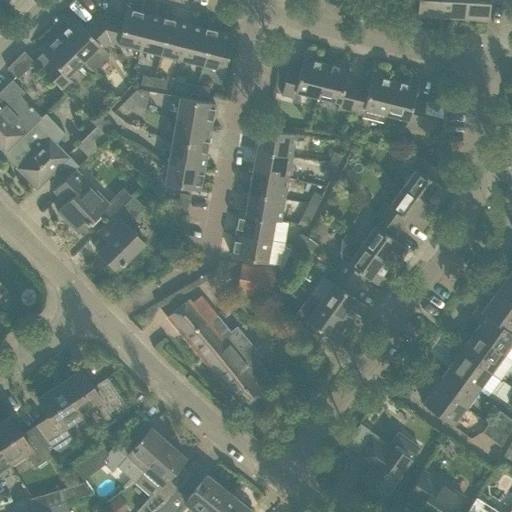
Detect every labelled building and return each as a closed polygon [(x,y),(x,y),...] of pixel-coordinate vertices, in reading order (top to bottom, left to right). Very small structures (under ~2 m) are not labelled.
[(440,0),(416,0),(416,15),(426,16),(430,18),(434,19),(437,17),(440,17),(440,0)] [(440,0),(440,17),(463,18),(464,0),(440,0)] [(464,0),(463,18),(487,19),(488,0),(499,0),(500,4),(501,4),(500,0),(464,0)] [(123,21),(99,15),(110,42),(138,49),(147,14),(126,9),(123,21)] [(168,20),(147,14),(138,49),(160,55),(168,20)] [(110,42),(99,15),(84,29),(71,16),(63,23),(67,27),(58,36),(83,61),(92,71),(109,54),(103,49),(110,42)] [(168,20),(160,55),(181,60),(190,25),(168,20)] [(211,30),(190,25),(181,60),(202,65),(211,30)] [(232,35),(211,30),(202,65),(223,70),(232,35)] [(83,61),(58,36),(49,45),(45,41),(37,48),(50,61),(41,70),(61,90),(70,82),(66,77),(83,61)] [(17,80),(35,63),(23,51),(6,68),(17,80)] [(317,97),(325,64),(313,61),(314,55),(304,52),(299,70),(287,67),(280,95),(293,98),(294,91),(317,97)] [(325,64),(317,97),(337,102),(335,108),(349,111),(356,84),(344,81),(349,64),(338,61),(337,67),(325,64)] [(368,87),(356,84),(349,111),(360,114),(360,115),(383,121),(385,113),(393,81),(381,78),(383,72),(372,69),(368,87)] [(152,88),(153,78),(141,76),(139,86),(152,88)] [(165,80),(153,78),(152,88),(164,90),(165,80)] [(406,84),(393,81),(385,113),(406,119),(404,126),(418,129),(425,101),(413,99),(418,81),(407,78),(406,84)] [(24,92),(11,79),(0,90),(0,153),(3,156),(4,155),(42,118),(20,96),(24,92)] [(194,95),(196,85),(183,83),(182,93),(194,95)] [(209,87),(196,85),(194,95),(207,97),(209,87)] [(127,98),(134,105),(142,96),(136,90),(127,98)] [(179,97),(176,119),(210,125),(214,104),(179,97)] [(134,105),(127,98),(119,107),(125,113),(134,105)] [(45,115),(42,118),(4,155),(15,166),(14,168),(36,190),(70,157),(56,143),(65,135),(45,115)] [(97,127),(103,133),(110,127),(100,117),(93,123),(97,127)] [(176,119),(172,141),(207,147),(210,125),(176,119)] [(107,138),(103,133),(97,127),(77,146),(87,157),(107,138)] [(259,128),(255,150),(291,156),(295,134),(259,128)] [(207,147),(172,141),(168,163),(203,169),(207,147)] [(255,150),(251,171),(287,178),(291,156),(255,150)] [(328,164),(336,168),(341,157),(333,153),(328,164)] [(441,172),(425,160),(418,156),(410,167),(415,170),(402,188),(430,208),(438,198),(442,201),(449,192),(434,182),(441,172)] [(203,169),(168,163),(164,185),(199,191),(203,169)] [(336,168),(328,164),(322,175),(330,179),(336,168)] [(74,169),(60,183),(53,190),(65,202),(56,211),(78,233),(108,204),(74,169)] [(251,171),(248,193),(284,199),(287,178),(251,171)] [(430,208),(402,188),(389,206),(384,203),(377,214),(399,229),(407,220),(421,230),(428,222),(423,218),(430,208)] [(121,207),(130,198),(124,192),(115,200),(121,207)] [(184,216),(188,195),(180,193),(176,209),(184,216)] [(248,193),(244,213),(244,214),(273,219),(273,220),(280,221),(284,199),(248,193)] [(308,205),(315,209),(321,197),(314,194),(308,205)] [(132,196),(130,198),(121,207),(110,218),(95,232),(106,243),(96,252),(115,271),(144,242),(126,224),(143,207),(132,196)] [(315,209),(308,205),(302,216),(310,220),(315,209)] [(238,212),(234,235),(269,241),(273,220),(273,219),(244,214),(244,213),(238,212)] [(399,229),(377,214),(369,224),(374,228),(361,245),(388,265),(396,255),(401,258),(407,250),(392,239),(399,229)] [(294,246),(302,250),(307,238),(299,234),(294,246)] [(269,241),(234,235),(230,257),(265,263),(269,241)] [(342,260),(343,260),(336,270),(358,286),(365,277),(379,287),(386,279),(381,275),(388,265),(361,245),(347,235),(341,243),(340,251),(342,260)] [(302,250),(294,246),(288,257),(296,261),(302,250)] [(267,297),(271,270),(240,265),(236,293),(267,297)] [(511,268),(508,265),(501,274),(511,281),(511,268)] [(358,286),(336,270),(327,283),(332,286),(320,303),(347,322),(354,312),(359,315),(365,307),(351,296),(358,286)] [(500,286),(493,295),(511,308),(511,281),(501,274),(495,282),(500,286)] [(482,300),(476,308),(511,334),(511,333),(511,308),(493,295),(487,303),(482,300)] [(216,315),(212,311),(200,296),(192,303),(188,299),(166,317),(242,407),(273,381),(265,371),(256,379),(208,322),(216,315)] [(347,322),(320,303),(306,322),(301,318),(293,328),(313,348),(323,334),(338,345),(344,336),(339,332),(347,322)] [(511,334),(476,308),(470,317),(479,324),(473,333),(503,355),(511,341),(511,334)] [(461,338),(455,347),(490,372),(503,355),(473,333),(466,342),(461,338)] [(490,372),(455,347),(449,355),(454,359),(447,368),(477,390),(490,372)] [(477,390),(447,368),(441,377),(431,370),(425,378),(464,407),(477,390)] [(80,369),(58,383),(79,416),(95,405),(105,420),(126,406),(106,377),(92,387),(80,369)] [(464,407),(425,378),(419,387),(428,394),(421,403),(451,425),(464,407)] [(45,419),(35,425),(53,454),(73,441),(63,426),(79,416),(58,383),(36,398),(51,419),(47,422),(45,419)] [(491,440),(508,417),(498,410),(481,433),(491,440)] [(53,454),(35,425),(25,432),(27,435),(23,438),(9,416),(0,422),(0,450),(8,464),(24,453),(33,467),(53,454)] [(511,419),(508,417),(491,440),(500,447),(511,424),(511,419)] [(119,439),(106,454),(100,461),(112,471),(117,466),(133,481),(167,442),(150,427),(131,449),(119,439)] [(370,436),(355,457),(367,466),(368,464),(371,466),(361,480),(384,496),(420,447),(397,431),(385,447),(370,436)] [(511,440),(503,454),(511,459),(511,440)] [(184,457),(167,442),(133,481),(149,496),(139,507),(141,511),(153,511),(163,504),(177,490),(165,479),(184,457)] [(0,469),(8,464),(0,450),(0,490),(3,489),(0,485),(0,469)] [(425,468),(433,473),(439,463),(431,458),(425,468)] [(422,470),(416,479),(406,496),(420,505),(415,511),(452,511),(462,496),(422,470)] [(176,490),(164,504),(174,511),(211,511),(227,492),(206,476),(193,491),(187,499),(176,490)] [(83,482),(61,489),(65,501),(90,493),(83,482)] [(61,489),(47,493),(28,499),(31,511),(65,501),(61,489)] [(227,492),(211,511),(245,511),(248,509),(227,492)] [(117,495),(102,505),(106,511),(125,511),(127,511),(117,495)] [(499,511),(476,497),(466,511),(511,511),(511,508),(509,511),(499,511)] [(67,511),(65,501),(31,511),(67,511)]
